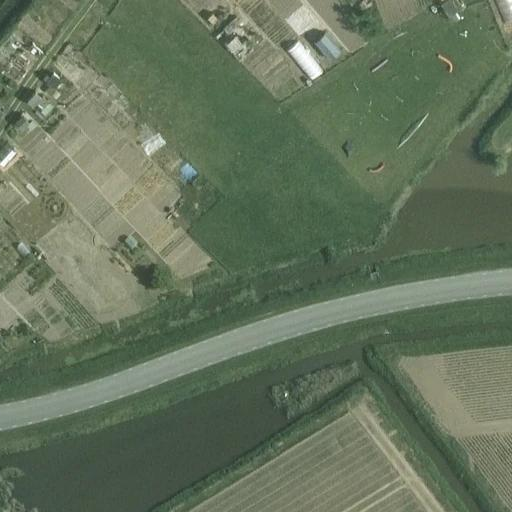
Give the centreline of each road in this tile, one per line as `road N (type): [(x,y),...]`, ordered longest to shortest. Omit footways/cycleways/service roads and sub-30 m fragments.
road 1 (secondary): [(0,420),(129,385),(308,320),(511,281)]
road 2 (track): [(0,134),(95,0)]
